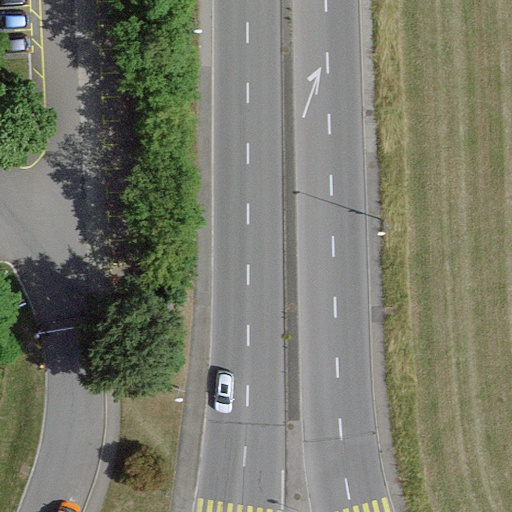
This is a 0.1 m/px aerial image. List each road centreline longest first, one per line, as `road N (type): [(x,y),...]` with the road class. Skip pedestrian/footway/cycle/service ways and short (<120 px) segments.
road 1 (secondary): [(345,511),(330,370),(325,0)]
road 2 (secondary): [(250,0),(256,303),(247,511)]
